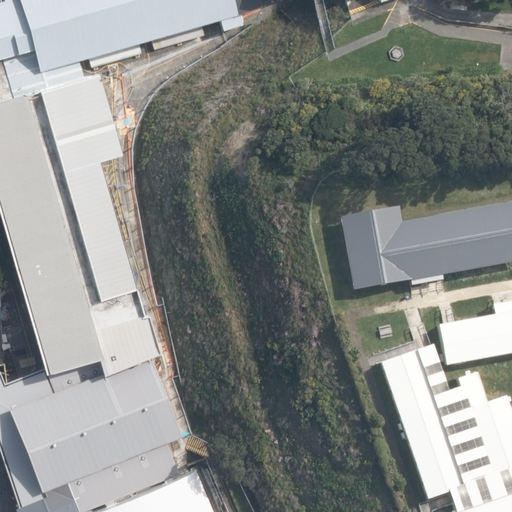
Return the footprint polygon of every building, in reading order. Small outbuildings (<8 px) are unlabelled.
[(0,0),(0,101),(82,77),(78,62),(219,20),(222,31),(243,25),(239,14),(262,7),(259,0),(0,0)] [(0,225),(41,368),(43,375),(95,360),(101,377),(149,357),(156,354),(146,316),(141,317),(96,162),(119,156),(96,73),(82,77),(0,101),(0,225)] [(441,276),(511,263),(511,202),(402,223),(399,208),(339,219),(353,291),(410,281),(411,287),(442,281),(441,276)] [(437,326),(445,367),(511,355),(511,302),(493,306),(495,316),(437,326)] [(432,346),(380,364),(427,501),(448,494),(454,511),(450,511),(511,511),(511,415),(505,397),(487,404),(477,373),(457,380),(459,388),(447,392),(432,346)] [(0,454),(17,508),(44,497),(42,492),(66,483),(78,511),(82,511),(177,473),(165,444),(180,437),(149,357),(101,377),(95,360),(43,375),(41,368),(3,384),(0,375),(0,454)] [(177,473),(82,511),(214,511),(196,465),(177,473)] [(78,511),(66,483),(42,492),(44,497),(17,508),(14,509),(15,511),(78,511)]
